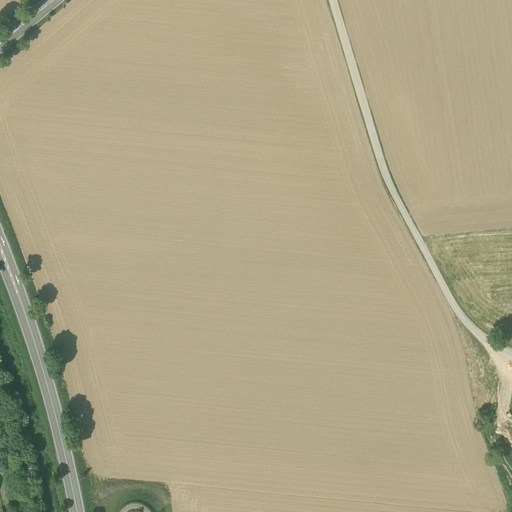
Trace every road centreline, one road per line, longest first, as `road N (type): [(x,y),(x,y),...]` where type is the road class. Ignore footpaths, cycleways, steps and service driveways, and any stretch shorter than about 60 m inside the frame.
road 1 (unclassified): [(511,356),(468,326),(382,169),(331,0)]
road 2 (primary): [(0,248),(41,367),(76,511)]
